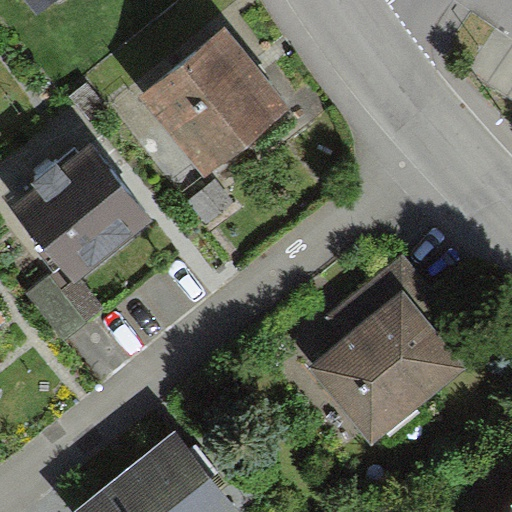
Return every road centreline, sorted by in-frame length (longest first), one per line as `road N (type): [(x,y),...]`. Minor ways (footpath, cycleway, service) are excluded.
road 1 (residential): [(439,149),(0,497)]
road 2 (tertiary): [(326,0),(439,149)]
